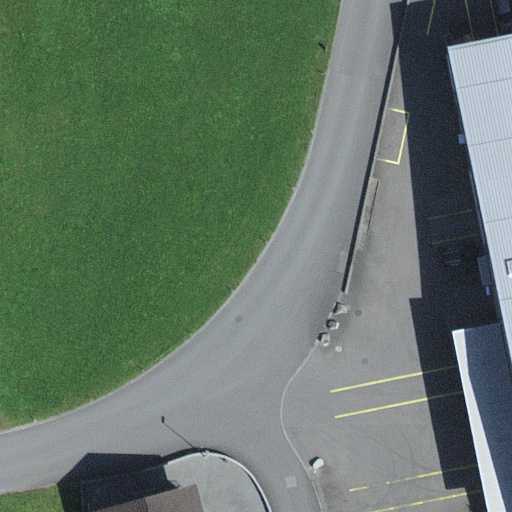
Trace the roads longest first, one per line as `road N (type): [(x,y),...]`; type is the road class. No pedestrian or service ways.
road 1 (residential): [(215,381),(255,344),(307,261),(331,199),(376,0)]
road 2 (residential): [(0,466),(120,437),(215,381)]
road 3 (residential): [(215,381),(281,472),(296,511)]
